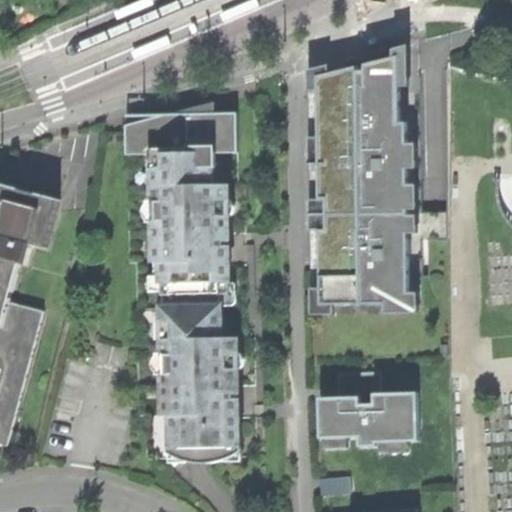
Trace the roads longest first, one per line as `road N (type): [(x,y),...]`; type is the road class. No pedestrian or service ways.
road 1 (tertiary): [(0,123),(329,0)]
road 2 (residential): [(147,511),(84,492),(0,500)]
